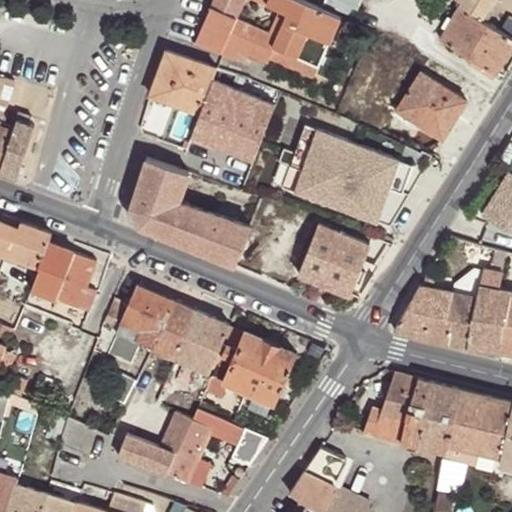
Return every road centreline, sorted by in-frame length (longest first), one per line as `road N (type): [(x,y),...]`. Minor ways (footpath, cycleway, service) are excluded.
road 1 (secondary): [(353,338),(511,95)]
road 2 (secondary): [(353,338),(88,228)]
road 3 (residential): [(88,228),(161,11)]
road 4 (tertiary): [(237,511),(353,338)]
road 5 (secondary): [(353,338),(511,378)]
